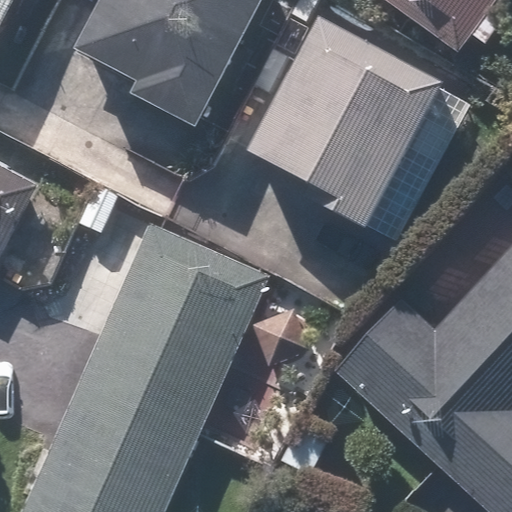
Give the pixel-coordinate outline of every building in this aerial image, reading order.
[(0,0),(0,39),(19,0),(0,0)] [(100,0),(71,55),(135,88),(127,103),(193,137),(265,0),(100,0)] [(378,0),(453,58),(465,41),(481,53),(500,29),(485,17),(497,0),(378,0)] [(468,106),(316,22),(239,162),(391,246),(468,106)] [(0,262),(38,190),(0,170),(0,262)] [(170,511),(272,279),(147,224),(20,511),(170,511)] [(511,511),(511,245),(435,329),(401,297),(331,373),(479,511),(511,511)]
